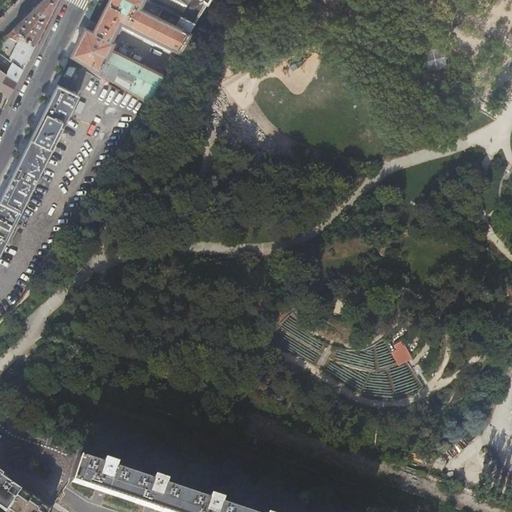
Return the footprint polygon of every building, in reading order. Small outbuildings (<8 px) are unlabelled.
[(56,0),(42,0),(35,7),(13,29),(35,44),(43,29),(56,0)] [(109,0),(98,23),(93,33),(85,28),(84,30),(73,52),(72,55),(147,100),(162,75),(113,45),(116,38),(113,37),(120,22),(122,23),(177,50),(207,0),(109,0)] [(30,55),(35,44),(13,29),(0,41),(0,53),(22,70),(30,55)] [(444,47),(424,51),(428,71),(449,66),(444,47)] [(20,75),(22,70),(0,53),(0,69),(16,82),(20,75)] [(69,65),(65,74),(71,77),(76,68),(69,65)] [(12,90),(16,82),(0,69),(0,88),(8,99),(12,90)] [(0,244),(75,93),(57,84),(29,140),(12,175),(5,188),(0,198),(0,244)] [(397,351),(393,353),(400,366),(407,362),(413,359),(404,342),(395,346),(397,351)] [(245,511),(221,504),(222,500),(215,497),(209,495),(207,499),(165,485),(165,484),(166,481),(153,477),(152,480),(151,481),(115,469),(115,468),(116,464),(103,460),(102,464),(80,457),(76,469),(72,481),(74,482),(94,489),(115,496),(147,507),(162,511),(245,511)] [(0,472),(0,507),(6,511),(20,490),(1,476),(2,474),(0,472)] [(6,511),(45,511),(48,508),(32,497),(21,489),(20,490),(6,511)]
